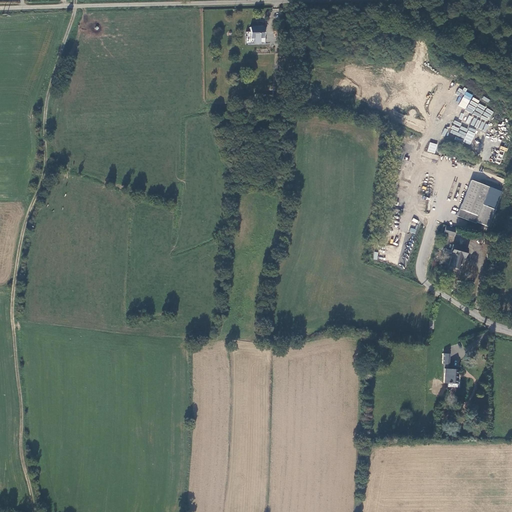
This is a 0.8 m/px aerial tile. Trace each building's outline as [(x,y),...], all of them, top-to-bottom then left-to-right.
[(264,40),(264,29),(250,29),(250,40),(264,40)] [(458,106),(488,121),(493,111),(486,108),(485,111),(485,106),(480,104),(478,104),(479,100),(473,97),(469,104),(471,105),(468,105),(473,95),(467,92),(467,88),(460,88),(459,87),(455,94),(459,96),(457,99),(458,106)] [(486,131),(489,125),(481,122),(479,129),(486,131)] [(470,145),(475,133),(468,130),(463,142),(470,145)] [(430,142),(427,151),(434,154),(437,145),(430,142)] [(488,227),(502,192),(473,181),(459,216),(488,227)] [(453,237),(455,230),(445,227),(444,234),(453,237)] [(468,249),(453,245),(450,255),(448,254),(445,263),(449,264),(449,267),(458,269),(461,258),(465,259),(468,249)] [(457,384),(458,369),(447,369),(448,364),(449,364),(449,354),(443,354),(443,364),(444,364),(444,374),(444,384),(457,384)]
